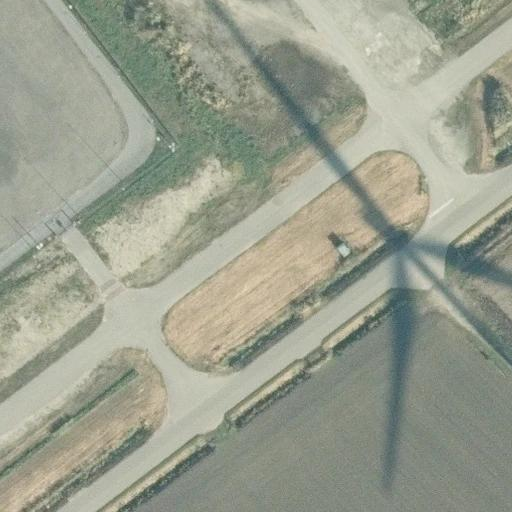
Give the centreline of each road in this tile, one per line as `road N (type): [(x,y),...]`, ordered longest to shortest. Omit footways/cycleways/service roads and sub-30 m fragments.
road 1 (unclassified): [(79,511),(511,179)]
road 2 (track): [(511,360),(413,259)]
